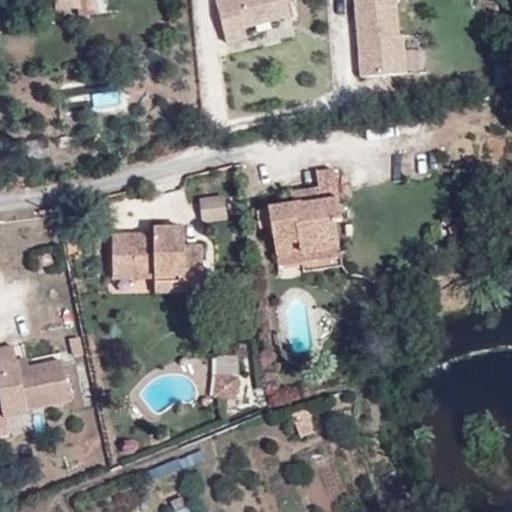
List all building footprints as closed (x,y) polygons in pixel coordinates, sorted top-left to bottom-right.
[(80,0),(55,0),(56,9),(79,7),(81,7),(80,0)] [(80,0),(81,7),(79,7),(80,14),(99,12),(97,0),(80,0)] [(242,0),(226,0),(215,3),(225,45),(246,40),(243,30),(289,19),(284,0),(249,0),(250,0),(243,2),(242,0)] [(360,55),(362,78),(406,73),(402,35),(398,36),(395,4),(355,9),(359,48),(365,47),(366,55),(360,55)] [(316,173),(318,187),(320,198),(299,202),(268,207),(269,209),(272,227),(275,246),(298,242),(300,253),(338,246),(334,222),(342,220),(332,170),(316,173)] [(320,198),(318,187),(297,191),(299,202),(320,198)] [(228,219),(225,200),(203,203),(205,222),(228,219)] [(272,227),(269,209),(256,212),(259,229),(272,227)] [(113,281),(133,280),(133,274),(154,274),(155,279),(202,277),(201,245),(185,245),(184,227),(153,228),(153,233),(112,235),(113,281)] [(340,256),(338,246),(300,253),(298,242),(275,246),(279,268),(340,256)] [(203,294),(202,277),(155,279),(156,295),(203,294)] [(362,346),(371,325),(363,321),(358,331),(351,328),(346,339),(362,346)] [(19,373),(16,360),(13,345),(0,348),(0,399),(2,407),(25,402),(27,413),(70,403),(61,360),(28,368),(29,371),(19,373)] [(216,375),(238,376),(238,356),(217,357),(216,375)] [(25,358),(16,360),(19,373),(29,371),(28,368),(25,358)] [(235,400),(238,376),(216,375),(213,399),(235,400)] [(25,402),(2,407),(4,418),(27,413),(25,402)] [(315,432),(307,408),(291,414),(300,438),(315,432)]
